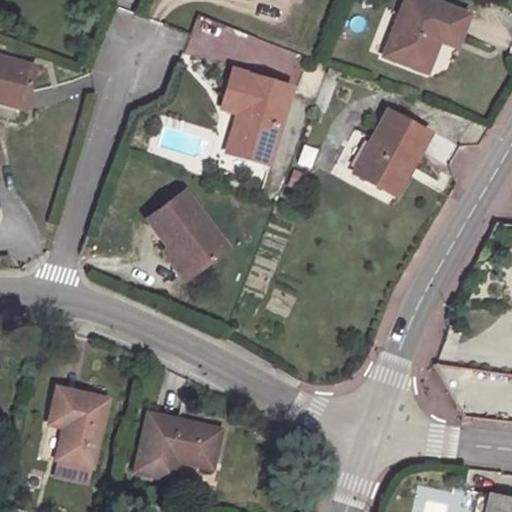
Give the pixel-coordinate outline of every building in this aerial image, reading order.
[(476,19),(428,0),(413,0),(390,59),(433,76),(446,44),(449,35),(455,34),(468,39),(476,19)] [(446,44),(463,51),(468,39),(455,34),(449,35),(446,44)] [(33,68),(0,58),(0,102),(22,109),(33,68)] [(265,175),(290,87),(231,69),(220,108),(237,113),(243,115),(231,154),(244,158),(241,168),(265,175)] [(407,158),(413,162),(429,134),(387,111),(355,170),(389,191),(407,158)] [(243,115),(237,113),(225,152),(231,154),(243,115)] [(396,194),(413,162),(407,158),(389,191),(396,194)] [(182,252),(196,270),(224,248),(183,192),(145,220),(155,232),(150,236),(170,261),(182,252)] [(183,280),(196,270),(182,252),(170,261),(183,280)] [(105,401),(55,389),(47,425),(61,429),(51,477),(85,485),(105,401)] [(210,469),(219,431),(148,414),(133,472),(173,481),(178,461),(210,469)] [(504,511),(497,510),(499,498),(491,496),(486,511),(511,511),(511,500),(510,500),(506,511),(504,511)] [(506,511),(510,500),(499,498),(497,510),(504,511),(506,511)]
